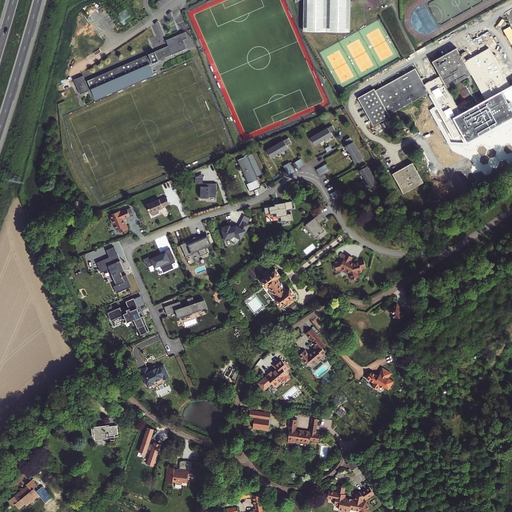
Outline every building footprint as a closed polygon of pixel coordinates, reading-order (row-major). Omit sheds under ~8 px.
[(305,0),(305,30),(351,31),(352,0),(305,0)] [(175,33),(162,39),(164,45),(168,54),(183,48),(180,40),(179,39),(183,37),(181,31),(180,31),(175,33)] [(168,54),(164,45),(151,51),(155,60),(168,54)] [(374,125),(390,116),(389,114),(428,92),(455,137),(463,133),(468,141),(511,116),(511,108),(510,106),(511,104),(511,84),(511,86),(488,47),(464,61),(461,54),(462,54),(461,52),(460,53),(456,47),(432,61),(440,75),(424,84),(415,68),(376,90),(375,88),(358,98),(374,125)] [(145,53),(149,62),(155,60),(151,51),(150,51),(145,53)] [(145,53),(142,54),(146,63),(147,66),(156,62),(155,60),(149,62),(145,53)] [(114,67),(84,80),(89,91),(90,94),(148,68),(147,66),(146,63),(142,54),(139,56),(134,58),(117,65),(117,66),(114,68),(114,67)] [(148,68),(90,94),(92,99),(150,74),(148,68)] [(79,75),(70,79),(71,81),(72,83),(74,89),(75,90),(76,94),(82,91),(84,90),(85,90),(81,81),(79,75)] [(328,127),(311,137),(311,138),(309,139),(312,144),(314,143),(315,146),(320,143),(319,142),(327,137),(328,138),(333,136),(331,133),(335,130),(333,125),(328,128),(328,127)] [(351,154),(358,150),(353,141),(352,142),(350,137),(345,140),(348,144),(345,146),(347,151),(348,150),(351,154)] [(284,140),(267,150),(266,151),(268,156),(270,155),(272,158),(276,155),(284,150),(284,151),(289,148),(287,145),(292,143),(289,138),(284,140)] [(358,150),(351,154),(353,158),(352,158),(355,163),(358,161),(358,163),(363,160),(362,159),(363,158),(358,150)] [(263,174),(253,153),(248,155),(248,154),(244,156),(244,157),(237,160),(240,165),(242,165),(250,183),(248,184),(247,184),(251,192),(261,187),(257,180),(259,179),(258,177),(263,174)] [(378,163),(373,155),(365,160),(370,168),(378,163)] [(301,159),(295,162),(299,168),(305,165),(301,159)] [(413,162),(394,173),(405,193),(424,182),(413,162)] [(365,178),(372,174),(367,165),(366,165),(366,164),(361,167),(362,168),(359,170),(361,174),(362,174),(365,178)] [(242,165),(240,165),(248,184),(250,183),(242,165)] [(291,165),(285,168),(289,174),(294,171),(291,165)] [(377,182),(372,174),(365,178),(367,182),(366,182),(369,187),(372,185),(374,190),(379,187),(376,182),(377,182)] [(199,184),(199,197),(217,197),(217,183),(203,183),(203,178),(195,178),(195,184),(199,184)] [(273,200),(274,201),(265,207),(268,213),(272,210),(273,211),(278,208),(281,212),(284,211),(286,214),(289,212),(295,208),(292,202),(288,205),(286,201),(292,197),(288,191),(273,200)] [(170,204),(166,197),(160,200),(159,199),(155,201),(151,202),(147,204),(150,213),(163,208),(163,207),(170,204)] [(120,211),(111,215),(112,218),(110,219),(113,225),(114,225),(117,230),(118,229),(120,233),(125,231),(128,229),(127,229),(128,228),(126,223),(124,223),(123,221),(124,220),(124,219),(130,216),(127,209),(120,212),(120,211)] [(320,223),(326,219),(321,213),(306,224),(306,225),(305,226),(309,232),(311,231),(314,235),(316,237),(318,236),(321,240),(329,233),(323,225),(321,226),(320,225),(321,224),(320,223)] [(243,222),(248,224),(251,218),(244,215),(239,226),(240,227),(243,222)] [(230,225),(223,227),(224,229),(223,230),(225,239),(232,237),(232,236),(236,235),(241,238),(245,230),(246,230),(249,225),(248,224),(243,222),(240,227),(239,226),(236,225),(236,226),(230,227),(230,225)] [(193,239),(181,245),(186,257),(199,251),(201,255),(208,252),(206,248),(208,247),(207,245),(211,244),(207,235),(201,238),(200,236),(196,238),(195,237),(193,238),(193,239)] [(109,257),(97,263),(101,273),(110,269),(117,285),(115,286),(118,292),(131,286),(126,274),(123,276),(121,272),(120,271),(121,270),(119,266),(122,265),(114,247),(106,250),(109,257)] [(174,258),(170,248),(165,251),(165,253),(152,259),(151,256),(143,259),(145,264),(146,263),(148,267),(154,264),(155,267),(160,265),(161,268),(175,262),(174,258)] [(359,277),(357,273),(362,272),(361,269),(366,268),(364,260),(355,263),(354,264),(350,261),(352,257),(346,254),(346,256),(343,261),(340,260),(339,262),(338,263),(335,264),(335,265),(333,265),(335,270),(336,270),(336,271),(341,269),(350,273),(352,279),(359,277)] [(259,274),(252,265),(246,269),(253,278),(259,274)] [(292,297),(295,295),(290,288),(286,290),(278,279),(281,276),(276,269),(272,272),(270,268),(263,273),(266,277),(261,280),(266,287),(268,286),(277,298),(275,299),(280,306),(285,302),(288,306),(294,300),(292,297)] [(138,307),(139,307),(144,305),(140,296),(134,299),(138,307)] [(180,301),(164,307),(167,314),(176,311),(178,318),(180,317),(181,319),(191,315),(190,314),(207,308),(204,300),(195,303),(193,297),(187,299),(189,305),(182,307),(180,301)] [(120,307),(109,312),(112,320),(121,317),(122,319),(125,318),(127,322),(134,319),(141,335),(148,332),(144,325),(146,324),(143,316),(141,317),(139,312),(141,311),(139,307),(138,307),(134,299),(134,298),(126,301),(129,309),(122,312),(120,307)] [(418,298),(412,302),(417,310),(423,306),(418,298)] [(397,303),(389,308),(398,323),(406,317),(397,303)] [(317,335),(312,329),(306,333),(311,340),(311,339),(314,342),(313,343),(316,345),(313,347),(315,350),(312,353),(311,352),(308,355),(305,350),(299,355),(306,364),(309,361),(312,365),(323,356),(322,355),(325,352),(322,348),(326,345),(319,338),(316,335),(317,335)] [(264,390),(272,383),(275,387),(281,382),(280,381),(284,378),(287,381),(290,378),(288,375),(288,374),(285,370),(286,369),(287,369),(290,367),(285,361),(283,362),(281,359),(273,365),(277,369),(273,372),(272,371),(267,374),(268,375),(258,383),(264,390)] [(163,380),(169,377),(164,365),(163,365),(162,365),(159,366),(159,367),(158,368),(156,369),(156,368),(151,370),(152,371),(149,372),(147,367),(140,371),(143,378),(144,378),(148,387),(155,384),(154,381),(163,377),(163,380)] [(389,375),(390,373),(382,368),(380,372),(381,373),(379,376),(371,372),(370,374),(368,373),(366,377),(374,383),(372,386),(377,389),(380,386),(383,388),(384,387),(389,389),(393,382),(389,379),(389,378),(389,377),(390,376),(389,375)] [(270,413),(249,410),(248,417),(254,418),(252,428),(267,430),(270,413)] [(95,427),(90,428),(91,433),(93,433),(93,437),(93,441),(101,440),(106,439),(106,441),(113,441),(113,436),(117,435),(117,431),(115,431),(115,427),(119,427),(118,417),(117,417),(117,418),(110,419),(110,418),(107,418),(107,423),(108,427),(105,427),(104,423),(95,426),(95,427)] [(315,431),(311,430),(310,430),(310,432),(298,430),(298,431),(298,432),(294,432),(294,428),(296,428),(297,420),(289,419),(288,427),(289,427),(290,428),(290,431),(289,431),(287,442),(293,443),(293,441),(309,443),(310,441),(319,442),(320,435),(315,435),(316,431),(315,431)] [(147,427),(139,451),(147,453),(148,449),(151,451),(147,463),(154,465),(161,444),(154,442),(153,446),(149,445),(154,429),(147,427)] [(347,464),(351,471),(358,466),(354,459),(347,464)] [(175,471),(176,469),(172,469),(172,468),(165,468),(164,483),(171,484),(171,483),(173,483),(173,485),(180,486),(181,483),(186,483),(186,478),(194,479),(194,472),(189,471),(189,470),(190,463),(180,462),(178,463),(178,470),(178,472),(175,471)] [(23,486),(24,487),(25,488),(20,492),(19,491),(6,502),(10,507),(12,506),(16,510),(22,505),(22,506),(23,507),(26,504),(26,502),(29,499),(32,499),(36,496),(31,490),(34,487),(29,481),(23,486)] [(345,487),(338,485),(337,492),(329,491),(327,498),(335,500),(334,505),(339,506),(339,509),(349,511),(350,509),(360,511),(365,511),(366,511),(370,508),(367,504),(366,505),(362,504),(363,498),(365,497),(366,499),(374,494),(369,487),(358,494),(357,492),(356,493),(355,500),(345,498),(345,494),(344,494),(345,487)] [(263,511),(261,510),(261,508),(259,495),(251,496),(253,505),(254,505),(255,509),(252,510),(252,511),(249,511),(263,511)] [(26,504),(23,507),(24,507),(37,497),(36,496),(32,499),(29,499),(26,502),(26,504)]
